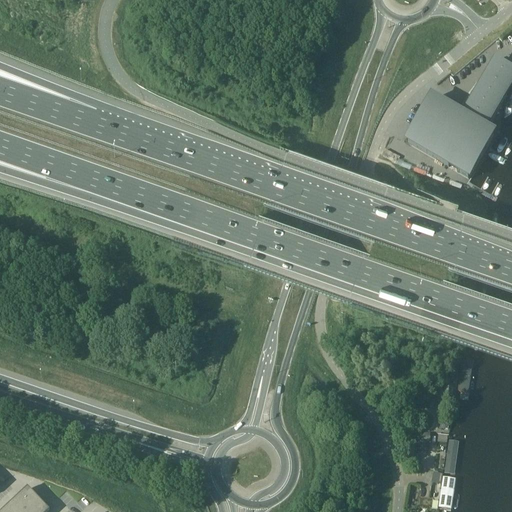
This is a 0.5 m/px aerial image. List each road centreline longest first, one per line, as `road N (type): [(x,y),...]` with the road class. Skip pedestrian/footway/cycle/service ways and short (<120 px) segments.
road 1 (unclassified): [(397,511),(391,447),(327,352),(321,302),(388,116),(481,33)]
road 2 (secondary): [(259,505),(279,497),(293,476),(292,449),(275,415),(279,388),(378,76),(404,19)]
road 3 (motorway): [(91,177),(511,322)]
road 4 (motorway): [(511,267),(91,122)]
road 5 (secondary): [(383,9),(259,375)]
road 6 (motorway): [(214,442),(0,377)]
road 7 (motorway): [(0,394),(127,435)]
